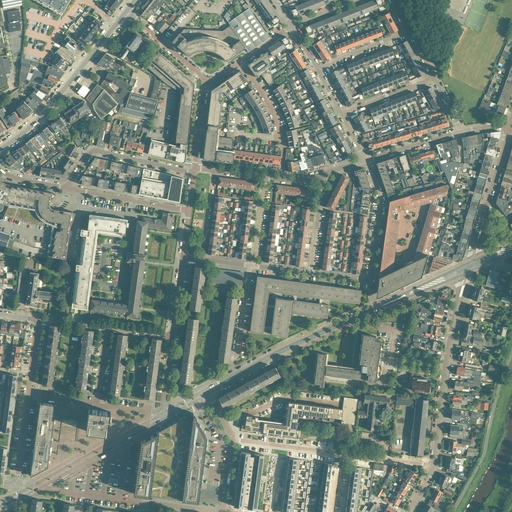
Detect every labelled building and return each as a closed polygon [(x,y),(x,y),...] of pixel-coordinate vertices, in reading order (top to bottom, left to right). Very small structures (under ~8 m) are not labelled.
[(61,15),(69,0),(36,0),(39,1),(42,2),(41,3),(44,5),(45,4),(47,5),(47,6),(50,8),(50,7),(53,8),(52,9),(55,11),(56,10),(58,12),(61,14),(61,15)] [(118,5),(111,0),(107,0),(106,2),(114,9),(118,5)] [(161,6),(156,2),(153,0),(148,0),(147,1),(158,9),(161,6)] [(260,8),(268,3),(265,0),(263,0),(257,4),(260,8)] [(315,9),(311,0),(306,2),(310,11),(315,9)] [(320,7),(316,0),(311,0),(315,9),(320,7)] [(379,8),(375,0),(373,0),(370,1),(374,10),(379,8)] [(386,9),(382,0),(375,0),(379,8),(380,11),(386,9)] [(158,9),(147,1),(145,4),(151,9),(156,13),(158,9)] [(374,10),(370,1),(365,3),(369,12),(374,10)] [(114,9),(106,2),(102,7),(111,14),(111,13),(114,9)] [(310,11),(306,2),(301,4),(305,13),(310,11)] [(269,37),(266,33),(253,14),(250,9),(249,8),(247,5),(245,3),(242,6),(247,10),(242,13),(262,42),(269,37)] [(263,13),(271,7),(268,3),(260,8),(263,13)] [(300,15),(296,6),(295,3),(289,5),(294,17),(300,15)] [(369,12),(365,3),(360,5),(364,14),(369,12)] [(151,9),(145,4),(142,8),(148,13),(148,12),(152,15),(154,14),(157,16),(158,15),(156,13),(151,9)] [(305,13),(301,4),(296,6),(300,15),(305,13)] [(364,14),(360,5),(355,7),(359,16),(364,14)] [(267,17),(274,12),(271,7),(263,13),(267,17)] [(359,16),(355,7),(350,9),(354,18),(359,16)] [(152,15),(148,12),(148,13),(142,8),(137,14),(146,16),(144,18),(147,20),(152,15)] [(10,32),(22,30),(20,20),(22,20),(20,9),(8,11),(10,23),(8,23),(10,32)] [(354,18),(350,9),(345,11),(349,20),(354,18)] [(349,20),(345,11),(340,13),(344,22),(349,20)] [(270,21),(277,16),(274,12),(267,17),(270,21)] [(227,13),(224,16),(225,18),(227,19),(226,20),(230,26),(246,48),(249,52),(262,42),(242,13),(235,18),(231,21),(229,15),(228,16),(227,13)] [(344,22),(340,13),(335,15),(339,24),(344,22)] [(382,22),(391,17),(388,13),(380,18),(379,18),(381,21),(378,23),(379,25),(382,23),(382,22)] [(339,24),(335,15),(331,17),(334,26),(339,24)] [(270,28),(280,21),(277,16),(270,21),(267,23),(270,28)] [(0,86),(8,85),(6,75),(12,74),(9,59),(4,60),(3,56),(0,56),(0,48),(6,48),(1,22),(0,17),(0,86)] [(102,24),(94,17),(90,21),(99,28),(102,24)] [(334,26),(331,17),(326,19),(329,28),(334,26)] [(384,27),(393,22),(391,17),(382,22),(382,23),(383,26),(381,27),(381,28),(384,27)] [(329,28),(326,19),(321,21),(324,30),(329,28)] [(169,25),(163,20),(162,20),(160,22),(167,28),(169,25)] [(99,28),(90,21),(87,25),(95,33),(99,28)] [(324,30),(321,21),(316,23),(319,32),(324,30)] [(167,28),(160,22),(156,28),(163,33),(167,28)] [(386,31),(395,26),(393,22),(384,27),(386,31)] [(319,32),(316,23),(311,25),(314,33),(319,32)] [(95,33),(87,25),(83,30),(92,37),(95,33)] [(315,37),(314,33),(311,25),(305,27),(310,39),(315,37)] [(230,26),(222,31),(184,29),(180,34),(179,33),(172,42),(188,56),(189,55),(190,54),(192,54),(193,53),(195,52),(196,52),(198,51),(199,51),(200,51),(201,51),(203,50),(205,50),(206,50),(209,51),(210,51),(211,51),(213,52),(214,52),(216,53),(217,54),(219,55),(220,55),(221,56),(222,57),(223,58),(224,59),(225,60),(225,61),(226,62),(246,48),(230,26)] [(382,35),(379,26),(374,28),(378,37),(382,35)] [(391,34),(398,30),(395,26),(386,31),(388,34),(384,36),(385,38),(391,36),(391,35),(391,34)] [(378,37),(374,28),(370,30),(373,39),(378,37)] [(92,37),(83,30),(80,34),(89,41),(92,37)] [(373,39),(370,30),(365,31),(369,40),(373,39)] [(351,47),(347,38),(345,39),(341,31),(339,32),(343,40),(346,49),(351,47)] [(369,40),(365,31),(361,33),(364,42),(369,40)] [(138,52),(147,41),(144,39),(145,39),(142,37),(141,37),(136,33),(134,36),(133,37),(133,38),(129,42),(128,41),(124,47),(125,48),(129,51),(131,52),(134,55),(138,57),(141,54),(138,52)] [(364,42),(361,33),(358,34),(356,35),(360,44),(364,42)] [(89,41),(80,34),(76,38),(85,45),(89,41)] [(360,44),(356,35),(352,37),(355,46),(360,44)] [(70,40),(71,39),(67,36),(65,39),(66,39),(63,43),(66,45),(65,46),(72,51),(72,50),(73,51),(74,51),(76,49),(76,47),(75,47),(77,45),(74,43),(70,40)] [(293,47),(291,44),(289,40),(287,38),(286,36),(268,49),(269,50),(271,54),(273,56),(276,54),(276,56),(278,55),(277,53),(286,47),(287,49),(288,50),(293,47)] [(325,42),(323,38),(313,45),(316,49),(325,43),(325,42)] [(346,49),(343,40),(338,42),(342,51),(346,49)] [(409,46),(407,41),(400,45),(402,49),(409,46)] [(342,51),(338,42),(334,44),(337,53),(342,51)] [(328,47),(325,43),(316,49),(319,53),(327,47),(328,47)] [(412,50),(409,46),(402,49),(405,54),(412,50)] [(321,57),(330,51),(327,47),(319,53),(321,57)] [(59,48),(56,52),(65,59),(68,62),(71,58),(59,48)] [(130,54),(131,52),(129,51),(125,48),(121,54),(120,54),(119,55),(119,56),(130,63),(133,59),(128,56),(130,54)] [(395,57),(391,48),(386,50),(390,59),(395,57)] [(290,60),(298,54),(295,50),(287,55),(290,60)] [(390,59),(386,50),(381,51),(385,61),(387,59),(390,66),(392,65),(391,62),(390,59)] [(414,55),(412,50),(405,54),(407,59),(414,55)] [(270,68),(271,67),(269,59),(268,56),(267,52),(267,51),(248,65),(256,78),(261,74),(262,76),(270,70),(270,68)] [(337,57),(336,53),(335,54),(333,55),(330,51),(321,57),(324,61),(326,59),(330,57),(331,59),(332,58),(337,57)] [(385,61),(381,51),(376,53),(380,62),(385,61)] [(65,59),(56,52),(54,55),(53,59),(54,59),(52,66),(58,68),(59,67),(65,59)] [(151,58),(145,65),(149,69),(150,68),(168,84),(168,85),(179,92),(170,123),(178,124),(187,125),(189,126),(194,84),(158,52),(152,59),(151,58)] [(106,53),(102,58),(110,63),(109,64),(118,69),(119,70),(121,67),(115,64),(118,60),(114,58),(106,53)] [(380,62),(376,53),(371,55),(375,64),(380,62)] [(293,64),(301,58),(298,54),(290,60),(291,62),(288,64),(289,65),(292,63),(293,64)] [(375,64),(371,55),(366,57),(370,66),(375,64)] [(410,63),(417,60),(414,55),(407,59),(410,63)] [(370,66),(366,57),(361,59),(364,67),(365,68),(370,66)] [(110,63),(102,58),(97,64),(106,69),(109,65),(110,65),(109,66),(116,72),(118,69),(109,64),(110,63)] [(295,68),(303,62),(301,58),(293,64),(295,68)] [(29,72),(31,65),(40,67),(41,64),(22,59),(20,81),(24,83),(26,80),(30,81),(30,80),(32,81),(36,77),(37,76),(41,77),(41,78),(41,77),(42,75),(43,73),(38,71),(36,75),(33,74),(29,72)] [(412,68),(419,64),(417,60),(410,63),(412,68)] [(360,71),(356,61),(351,63),(355,73),(360,71)] [(298,72),(306,67),(303,62),(295,68),(298,72)] [(355,73),(351,63),(347,65),(350,75),(355,73)] [(422,69),(419,64),(412,68),(415,73),(422,69)] [(45,74),(59,80),(64,72),(61,71),(62,70),(59,69),(58,70),(48,66),(48,67),(47,71),(45,74)] [(340,74),(339,73),(345,70),(345,69),(346,68),(345,66),(330,74),(332,78),(340,74)] [(403,80),(399,70),(396,71),(394,66),(392,66),(393,70),(395,75),(398,82),(403,80)] [(497,67),(497,69),(499,70),(503,72),(504,73),(508,75),(507,77),(511,79),(511,73),(500,69),(500,68),(497,67)] [(408,78),(404,68),(399,70),(403,80),(408,78)] [(310,74),(307,69),(298,74),(300,77),(297,78),(298,80),(310,74)] [(424,74),(422,69),(415,73),(417,77),(424,74)] [(240,70),(236,73),(243,84),(247,81),(248,81),(240,70)] [(269,85),(273,82),(270,70),(262,76),(269,85)] [(45,74),(43,73),(42,75),(45,76),(48,77),(47,79),(47,80),(55,84),(59,80),(45,74)] [(127,88),(130,85),(129,85),(110,74),(108,73),(105,78),(100,86),(104,89),(118,104),(117,105),(119,107),(120,106),(127,102),(130,93),(131,91),(126,90),(127,88)] [(236,73),(231,76),(239,87),(243,84),(236,73)] [(343,73),(340,74),(332,78),(335,83),(345,77),(343,73)] [(495,74),(493,78),(496,79),(500,80),(511,85),(511,79),(511,80),(507,78),(506,80),(500,78),(498,78),(500,75),(496,73),(495,74)] [(305,82),(312,79),(310,74),(298,80),(294,82),(295,82),(291,84),(293,89),(295,88),(294,85),(295,85),(295,84),(300,82),(299,82),(301,81),(302,84),(305,82)] [(275,86),(285,80),(282,75),(274,80),(275,86)] [(398,82),(395,75),(390,77),(393,84),(398,82)] [(231,76),(227,79),(235,90),(239,87),(231,76)] [(388,86),(385,78),(384,76),(380,78),(380,80),(383,88),(388,86)] [(348,82),(345,77),(335,83),(337,88),(348,82)] [(393,84),(390,77),(385,78),(388,86),(393,84)] [(47,80),(47,79),(44,78),(41,84),(52,88),(55,84),(47,80)] [(160,98),(163,83),(155,78),(153,89),(151,98),(130,93),(127,102),(120,106),(120,107),(123,107),(126,108),(129,109),(131,109),(134,110),(137,111),(140,112),(143,112),(145,113),(148,114),(153,115),(159,98),(160,98)] [(379,90),(375,82),(375,80),(372,81),(371,78),(369,79),(370,82),(374,92),(379,90)] [(227,79),(223,82),(231,93),(235,90),(227,79)] [(315,83),(312,79),(305,82),(308,87),(315,83)] [(340,92),(350,87),(349,84),(352,82),(351,80),(350,81),(348,82),(337,88),(340,92)] [(383,88),(380,80),(375,82),(379,90),(383,88)] [(511,85),(500,80),(499,82),(499,83),(500,83),(499,85),(511,90),(511,85)] [(223,82),(219,85),(226,96),(231,93),(223,82)] [(374,92),(370,82),(365,84),(365,86),(369,94),(374,92)] [(317,88),(315,83),(308,87),(305,88),(308,93),(309,92),(309,93),(317,88)] [(50,90),(41,86),(40,87),(34,84),(32,87),(38,90),(37,90),(46,95),(50,90)] [(118,104),(104,89),(97,84),(86,99),(93,104),(94,109),(100,118),(108,114),(117,105),(118,104)] [(496,84),(494,88),(511,95),(511,91),(511,90),(499,85),(496,84)] [(219,85),(211,91),(224,98),(226,96),(219,85)] [(274,92),(275,95),(284,90),(282,87),(281,85),(272,90),(274,92)] [(84,87),(82,86),(78,92),(79,93),(82,95),(84,97),(88,91),(87,90),(84,87)] [(369,94),(365,86),(363,87),(363,86),(360,87),(364,96),(369,94)] [(353,91),(350,87),(340,92),(342,97),(353,91)] [(425,97),(434,92),(431,87),(425,91),(425,90),(424,90),(424,89),(423,89),(422,89),(421,89),(420,90),(423,95),(421,96),(418,97),(419,100),(422,98),(425,97)] [(488,90),(488,91),(491,92),(492,90),(501,93),(500,95),(509,99),(511,95),(494,88),(491,87),(489,87),(488,90)] [(34,88),(32,92),(42,100),(46,95),(37,90),(34,88)] [(311,97),(320,93),(317,88),(309,93),(311,97)] [(353,91),(342,97),(345,102),(352,98),(351,95),(353,94),(357,92),(359,94),(361,93),(359,88),(356,90),(353,91)] [(244,95),(247,99),(255,94),(252,89),(244,95)] [(285,93),(284,90),(275,95),(277,98),(278,99),(286,95),(285,93)] [(224,98),(211,91),(210,100),(223,101),(224,98)] [(32,92),(28,96),(32,99),(32,98),(39,104),(42,100),(32,92)] [(418,102),(414,92),(409,94),(413,104),(414,103),(418,102)] [(434,92),(425,97),(426,99),(427,101),(427,102),(436,97),(434,92)] [(315,101),(322,97),(320,93),(311,97),(310,98),(313,102),(315,101)] [(348,106),(363,98),(361,93),(359,94),(352,98),(345,102),(348,106)] [(258,98),(255,94),(247,99),(250,103),(258,98)] [(413,104),(409,94),(404,96),(407,103),(408,106),(413,104)] [(288,97),(286,95),(278,99),(279,102),(280,104),(289,100),(288,97)] [(493,97),(493,98),(494,98),(507,103),(508,103),(509,99),(500,95),(499,97),(494,95),(493,97)] [(39,104),(32,98),(32,99),(28,96),(26,99),(27,99),(25,102),(24,102),(27,105),(29,102),(36,108),(39,104)] [(429,106),(439,101),(436,97),(427,102),(429,106)] [(261,102),(258,98),(250,103),(253,107),(261,102)] [(403,108),(399,98),(394,100),(397,107),(400,106),(401,108),(403,108)] [(494,98),(493,101),(498,102),(497,104),(499,105),(506,107),(507,103),(494,98)] [(318,109),(326,104),(323,99),(316,103),(317,104),(314,105),(315,107),(313,108),(315,111),(318,109)] [(486,100),(483,99),(479,110),(488,114),(493,102),(486,100)] [(29,116),(33,111),(27,105),(24,102),(25,102),(23,100),(21,103),(16,108),(23,119),(29,116)] [(290,102),(289,100),(280,104),(281,106),(283,109),(292,105),(290,102)] [(397,107),(394,100),(389,102),(393,111),(398,109),(397,107)] [(91,111),(87,105),(84,101),(73,108),(79,118),(80,118),(82,117),(82,116),(89,112),(91,111)] [(443,109),(442,106),(439,101),(429,106),(432,111),(433,110),(433,112),(443,109)] [(36,108),(29,102),(27,105),(33,111),(34,110),(36,108)] [(264,107),(261,102),(253,107),(255,111),(264,107)] [(393,111),(389,102),(384,104),(387,111),(388,113),(391,112),(393,111)] [(321,113),(329,109),(326,104),(318,109),(320,113),(321,113)] [(292,107),(292,105),(283,109),(284,112),(285,114),(294,110),(292,107)] [(499,105),(496,113),(503,115),(506,107),(499,105)] [(383,115),(379,106),(375,108),(379,118),(382,117),(382,116),(383,115)] [(266,111),(264,107),(255,111),(257,116),(266,111)] [(1,108),(0,109),(0,115),(5,124),(9,129),(13,127),(18,123),(22,121),(15,111),(9,115),(5,109),(3,111),(1,108)] [(79,118),(73,108),(65,113),(66,116),(64,118),(68,123),(70,122),(71,123),(79,118)] [(379,118),(375,108),(370,110),(373,120),(379,118)] [(331,114),(329,109),(321,113),(324,117),(331,114)] [(295,112),(294,110),(285,114),(286,117),(286,118),(296,115),(295,112)] [(268,116),(266,111),(257,116),(259,120),(268,116)] [(366,118),(368,118),(371,116),(370,114),(367,115),(364,116),(363,114),(362,112),(361,113),(361,114),(361,115),(354,119),(356,123),(366,118)] [(333,118),(331,114),(324,117),(321,119),(323,123),(324,123),(324,124),(333,118)] [(298,121),(296,115),(286,118),(288,123),(298,121)] [(270,121),(268,116),(259,120),(261,124),(270,121)] [(68,123),(64,118),(63,117),(62,119),(60,117),(54,121),(65,135),(65,134),(66,136),(69,133),(67,130),(66,130),(64,127),(66,125),(68,123)] [(326,128),(336,123),(333,118),(324,124),(326,128)] [(359,128),(372,121),(372,119),(368,121),(366,118),(356,123),(359,128)] [(433,131),(430,123),(429,120),(424,122),(427,132),(433,131)] [(65,135),(54,121),(49,126),(48,128),(53,135),(54,135),(58,131),(61,135),(62,134),(63,135),(65,135)] [(104,148),(108,131),(109,131),(110,127),(111,123),(105,121),(102,123),(101,129),(100,128),(96,146),(97,146),(104,148)] [(371,127),(370,125),(373,123),(372,121),(359,128),(361,133),(370,128),(371,128),(371,127)] [(427,132),(424,122),(419,123),(420,126),(422,134),(427,132)] [(187,144),(189,132),(189,129),(189,128),(187,128),(187,125),(178,124),(177,128),(177,131),(172,130),(172,131),(170,142),(172,142),(180,143),(186,144),(187,144)] [(331,135),(340,130),(337,125),(330,129),(331,132),(330,132),(331,135)] [(395,130),(393,125),(391,126),(396,142),(401,140),(398,129),(395,130)] [(414,128),(415,127),(414,125),(408,126),(411,137),(417,135),(414,128)] [(207,129),(203,159),(233,163),(234,158),(234,151),(232,151),(232,148),(233,139),(219,137),(220,130),(218,130),(218,127),(208,126),(208,129),(207,129)] [(274,131),(272,126),(263,129),(264,134),(272,135),(271,132),(274,131)] [(396,142),(391,126),(388,127),(389,129),(390,129),(391,132),(387,133),(390,143),(396,142)] [(411,137),(408,126),(403,128),(406,139),(411,137)] [(47,127),(43,130),(50,140),(55,137),(54,135),(53,135),(48,128),(47,127)] [(406,139),(403,128),(398,129),(401,140),(406,139)] [(43,131),(39,134),(48,146),(49,147),(51,146),(48,142),(50,140),(43,130),(43,131)] [(332,140),(342,135),(340,130),(331,135),(329,135),(330,137),(329,138),(330,141),(332,140)] [(121,138),(115,136),(116,132),(111,131),(110,135),(108,142),(109,142),(109,144),(116,146),(116,147),(118,147),(119,147),(121,138)] [(327,136),(325,132),(318,136),(320,140),(323,139),(327,136)] [(390,143),(387,133),(382,134),(385,145),(390,143)] [(48,146),(39,134),(34,137),(41,146),(44,144),(46,147),(47,148),(49,147),(48,146)] [(385,145),(382,134),(377,136),(378,139),(377,139),(380,146),(385,145)] [(326,143),(323,145),(324,148),(325,150),(328,148),(334,145),(344,139),(342,135),(332,140),(334,143),(332,144),(331,143),(327,146),(326,143)] [(41,146),(34,137),(30,140),(39,153),(40,152),(40,151),(41,150),(39,148),(42,146),(41,146)] [(133,142),(134,138),(128,137),(128,138),(127,141),(125,148),(131,150),(133,142)] [(374,148),(372,140),(370,141),(369,138),(366,139),(369,150),(374,148)] [(337,149),(347,144),(344,139),(334,145),(337,149)] [(458,148),(456,139),(451,141),(455,156),(456,160),(458,160),(459,159),(459,155),(458,156),(456,149),(458,148)] [(39,153),(30,140),(25,143),(32,153),(35,151),(40,157),(43,155),(40,152),(39,153)] [(497,144),(484,140),(483,141),(483,143),(488,144),(487,147),(495,150),(497,144)] [(185,160),(187,149),(185,149),(186,144),(180,143),(180,145),(180,147),(182,147),(182,148),(151,141),(148,154),(182,162),(185,160)] [(455,156),(451,141),(446,142),(449,151),(451,150),(454,160),(456,160),(455,156)] [(142,153),(145,143),(139,142),(139,143),(137,151),(142,153)] [(449,151),(446,142),(441,143),(446,159),(447,161),(447,163),(450,162),(446,151),(449,151)] [(32,153),(25,143),(25,144),(21,146),(31,160),(34,164),(36,167),(39,166),(30,154),(32,153)] [(446,159),(441,143),(436,145),(439,154),(441,153),(443,160),(446,159)] [(75,152),(77,147),(72,144),(68,153),(67,152),(65,154),(68,157),(70,155),(72,156),(76,159),(79,154),(75,152)] [(342,153),(349,149),(347,144),(337,149),(339,154),(342,153)] [(31,160),(21,146),(19,148),(17,149),(23,158),(24,158),(26,157),(29,162),(31,160)] [(307,168),(301,147),(298,147),(302,159),(298,160),(298,161),(301,170),(307,168)] [(307,147),(301,147),(307,168),(313,166),(310,158),(307,159),(305,152),(308,151),(308,150),(307,147)] [(495,150),(487,147),(486,151),(482,149),(482,150),(480,150),(481,149),(477,149),(477,152),(481,152),(485,153),(485,154),(493,156),(495,150)] [(293,161),(290,148),(286,149),(287,149),(285,164),(287,164),(289,172),(295,171),(293,162),(293,161)] [(23,158),(17,149),(12,153),(20,163),(22,165),(23,164),(24,163),(24,162),(24,161),(24,160),(23,159),(24,159),(24,158),(23,158)] [(321,149),(315,151),(317,156),(319,164),(329,161),(325,153),(322,154),(321,149)] [(345,157),(352,153),(349,149),(342,153),(344,157),(345,157)] [(431,150),(420,154),(422,160),(433,157),(431,150)] [(20,163),(12,153),(6,158),(5,160),(10,166),(8,168),(10,169),(22,171),(24,174),(26,172),(24,169),(22,165),(20,163)] [(480,153),(477,153),(476,155),(475,159),(477,159),(478,155),(483,157),(483,156),(484,156),(483,161),(491,163),(493,157),(485,155),(485,154),(480,153)] [(405,154),(398,156),(404,170),(404,171),(409,169),(405,154)] [(422,160),(420,154),(408,157),(410,164),(416,162),(417,164),(419,164),(421,170),(425,168),(424,164),(422,160)] [(319,164),(317,156),(311,157),(314,166),(319,164)] [(401,171),(404,170),(398,156),(392,158),(395,166),(396,166),(399,165),(401,171)] [(100,170),(103,159),(95,157),(88,167),(100,170)] [(441,164),(438,157),(435,159),(440,172),(444,171),(441,164)] [(395,166),(392,158),(386,160),(388,165),(389,168),(393,167),(395,173),(398,172),(396,166),(395,166)] [(70,159),(67,163),(74,168),(77,164),(70,159)] [(108,172),(111,161),(103,159),(100,170),(108,172)] [(388,165),(386,160),(376,163),(378,168),(385,166),(388,165)] [(116,174),(118,163),(111,161),(108,172),(116,174)] [(445,163),(441,164),(444,171),(446,176),(447,178),(449,184),(451,189),(452,189),(458,170),(459,166),(462,167),(463,164),(453,161),(450,162),(447,163),(445,163)] [(489,169),(491,163),(483,161),(482,164),(482,165),(480,165),(481,163),(478,162),(477,165),(489,169)] [(74,168),(67,163),(64,167),(71,172),(74,168)] [(124,176),(126,165),(118,163),(116,174),(119,175),(118,178),(124,179),(125,176),(124,176)] [(131,177),(134,166),(126,165),(124,176),(125,176),(131,177)] [(488,175),(489,169),(477,165),(476,168),(479,168),(479,167),(481,168),(480,172),(479,172),(488,175)] [(31,169),(29,166),(24,169),(26,172),(28,174),(32,170),(31,169)] [(139,179),(142,168),(134,166),(131,177),(139,179)] [(71,172),(64,167),(61,171),(65,181),(71,172)] [(363,168),(352,172),(353,174),(355,174),(355,176),(358,175),(365,173),(363,168)] [(170,175),(144,169),(143,171),(145,171),(143,178),(142,178),(139,194),(165,199),(166,197),(168,197),(167,199),(172,200),(175,201),(179,202),(183,178),(179,177),(171,175),(171,178),(169,178),(170,175)] [(65,181),(61,171),(56,170),(54,179),(65,181)] [(473,170),(472,174),(486,179),(488,175),(479,172),(480,172),(473,170)] [(359,181),(367,178),(365,173),(358,175),(359,181)] [(344,189),(349,178),(342,174),(337,185),(344,189)] [(485,183),(486,179),(472,174),(471,176),(478,178),(477,180),(485,183)] [(89,185),(90,177),(83,175),(77,183),(89,185)] [(97,187),(98,178),(90,177),(89,185),(97,187)] [(105,188),(106,180),(98,178),(97,187),(105,188)] [(369,184),(367,178),(359,181),(361,187),(369,184)] [(477,180),(474,179),(474,181),(465,178),(464,180),(467,181),(484,186),(485,183),(477,180)] [(53,193),(17,186),(11,185),(9,185),(7,184),(6,184),(0,180),(0,182),(1,183),(2,183),(4,184),(5,185),(5,186),(8,187),(8,186),(12,187),(12,188),(4,205),(9,205),(4,215),(5,215),(3,219),(2,219),(0,220),(0,231),(11,235),(9,239),(14,241),(33,247),(48,249),(47,255),(48,255),(48,256),(66,259),(70,231),(70,230),(70,229),(70,227),(71,226),(71,225),(76,213),(73,213),(73,212),(54,209),(53,209),(52,209),(51,208),(51,207),(50,207),(50,206),(50,205),(50,204),(50,203),(51,202),(56,194),(53,194),(53,193)] [(112,190),(114,181),(106,180),(105,188),(112,190)] [(120,191),(122,182),(114,181),(112,190),(120,191)] [(484,186),(467,181),(466,184),(472,185),(472,187),(483,190),(484,186)] [(4,205),(12,188),(12,187),(8,186),(8,187),(5,186),(5,185),(4,184),(2,183),(1,183),(0,182),(0,211),(1,211),(3,209),(3,207),(2,205),(2,204),(3,204),(4,205)] [(128,192),(130,184),(122,182),(120,191),(128,192)] [(136,194),(137,185),(130,184),(128,192),(136,194)] [(338,199),(344,189),(337,185),(331,196),(338,199)] [(421,277),(442,207),(432,204),(414,264),(401,270),(389,276),(398,212),(398,210),(398,209),(445,196),(448,186),(447,185),(389,201),(388,211),(380,268),(379,274),(379,276),(377,291),(376,299),(389,292),(421,277)] [(497,197),(505,199),(508,189),(500,187),(497,197)] [(480,199),(482,194),(468,190),(468,192),(469,192),(468,194),(473,196),(472,197),(480,199)] [(399,204),(390,270),(380,268),(379,274),(379,276),(384,285),(385,284),(384,282),(419,265),(439,201),(436,193),(399,204)] [(333,210),(338,199),(331,196),(326,206),(333,210)] [(497,198),(495,203),(502,212),(503,212),(503,213),(505,216),(509,210),(507,208),(510,201),(508,201),(497,198)] [(476,215),(477,211),(461,206),(461,208),(465,210),(465,211),(476,215)] [(474,219),(476,215),(465,211),(463,211),(461,215),(464,216),(474,219)] [(171,231),(173,213),(163,212),(162,220),(143,218),(143,222),(138,221),(136,233),(135,233),(134,236),(136,236),(135,240),(134,240),(133,243),(135,244),(134,247),(133,247),(132,251),(134,251),(133,253),(128,252),(128,254),(127,255),(126,256),(127,257),(127,261),(134,262),(134,264),(133,264),(132,268),(134,268),(133,271),(132,271),(131,275),(133,275),(132,278),(131,278),(130,282),(132,282),(131,285),(130,285),(129,289),(131,289),(130,293),(129,292),(128,296),(130,296),(129,300),(128,300),(127,303),(123,302),(123,304),(119,304),(120,302),(116,301),(116,303),(112,303),(112,301),(109,301),(108,302),(105,302),(105,300),(101,300),(101,301),(98,301),(98,299),(94,299),(94,300),(92,300),(90,310),(127,315),(137,317),(145,260),(146,254),(143,254),(147,227),(161,229),(161,230),(171,231)] [(98,232),(125,235),(127,220),(90,214),(88,230),(81,229),(80,235),(79,234),(76,260),(70,307),(87,309),(89,296),(98,232)] [(464,216),(461,215),(458,214),(458,216),(463,218),(462,220),(473,223),(474,219),(464,216)] [(472,227),(473,223),(462,220),(461,224),(460,227),(471,230),(472,227)] [(452,229),(451,232),(461,235),(461,237),(469,239),(469,238),(470,234),(466,233),(466,234),(462,233),(455,231),(455,230),(452,229)] [(0,247),(6,249),(6,248),(11,250),(14,241),(9,239),(11,235),(0,231),(0,247)] [(466,248),(467,244),(463,243),(463,242),(460,241),(459,242),(456,241),(457,240),(451,239),(450,241),(459,243),(458,245),(458,246),(466,248)] [(454,249),(447,247),(441,245),(440,250),(442,250),(452,253),(463,257),(464,253),(461,252),(461,251),(457,250),(454,249)] [(464,253),(466,248),(458,246),(458,245),(455,245),(454,249),(457,250),(461,251),(461,252),(464,253)] [(447,252),(445,258),(452,259),(452,260),(455,261),(456,261),(456,259),(458,260),(460,259),(460,258),(461,259),(463,258),(463,257),(452,253),(447,252)] [(452,263),(437,258),(434,257),(428,274),(452,263)] [(203,289),(204,278),(205,268),(195,266),(192,288),(203,289)] [(511,276),(498,273),(498,272),(490,270),(488,274),(489,274),(486,284),(510,291),(511,288),(511,287),(511,276)] [(30,272),(26,305),(34,306),(35,298),(38,298),(39,298),(51,300),(52,292),(37,290),(39,273),(30,272)] [(359,303),(361,290),(257,276),(250,331),(263,333),(264,327),(262,327),(262,325),(263,325),(264,322),(263,321),(263,318),(264,318),(265,314),(264,314),(264,311),(265,311),(266,307),(265,307),(265,303),(266,303),(267,299),(266,299),(267,289),(322,297),(322,298),(359,303)] [(200,311),(203,289),(192,288),(189,310),(200,311)] [(474,291),(473,294),(482,296),(484,290),(475,288),(474,289),(474,290),(474,291)] [(511,294),(509,294),(503,292),(501,301),(510,303),(511,294)] [(447,294),(441,293),(440,296),(439,295),(438,297),(432,296),(429,297),(429,298),(436,300),(436,299),(437,299),(438,299),(442,300),(441,301),(445,302),(447,297),(446,297),(447,294)] [(472,297),(472,298),(472,299),(472,300),(480,302),(482,296),(473,294),(473,296),(472,297)] [(234,318),(235,312),(235,310),(236,310),(236,308),(237,298),(227,296),(224,318),(235,320),(235,318),(234,318)] [(444,306),(445,302),(441,301),(442,300),(438,299),(437,299),(436,299),(436,300),(436,303),(425,300),(423,301),(423,304),(429,306),(436,307),(442,309),(442,306),(444,306)] [(327,318),(328,305),(321,304),(321,305),(277,300),(273,329),(271,328),(270,334),(286,336),(289,313),(327,318)] [(423,301),(414,306),(414,307),(415,308),(416,310),(422,307),(420,311),(442,316),(443,312),(441,312),(442,309),(436,307),(435,310),(434,312),(428,311),(429,306),(423,304),(423,301)] [(469,311),(487,315),(491,317),(492,314),(478,310),(479,308),(470,305),(470,306),(469,306),(469,308),(469,309),(469,311)] [(441,321),(442,316),(420,311),(417,312),(419,316),(418,319),(430,322),(431,319),(425,318),(426,315),(433,317),(433,319),(441,321)] [(487,315),(469,311),(468,314),(467,315),(467,316),(467,317),(479,321),(480,317),(486,318),(487,315)] [(188,317),(187,326),(187,327),(186,328),(186,330),(187,330),(185,339),(196,340),(199,319),(188,317)] [(231,339),(232,333),(234,321),(235,320),(224,318),(221,340),(232,341),(232,340),(231,339)] [(438,327),(439,324),(434,323),(433,326),(421,323),(421,326),(418,325),(417,327),(439,331),(440,327),(438,327)] [(7,329),(6,334),(14,335),(14,333),(15,324),(10,324),(9,329),(7,329)] [(20,331),(21,325),(15,324),(14,333),(19,334),(19,337),(22,337),(23,331),(20,331)] [(58,334),(59,326),(50,325),(49,334),(48,334),(48,337),(49,337),(48,345),(57,346),(58,339),(59,339),(60,334),(58,334)] [(507,327),(499,325),(497,334),(496,338),(502,339),(503,336),(504,336),(505,336),(507,327)] [(438,335),(439,331),(417,327),(416,326),(416,327),(414,334),(422,335),(422,330),(425,331),(425,333),(438,335)] [(471,332),(471,330),(464,329),(463,335),(489,339),(489,338),(484,337),(485,333),(474,330),(473,333),(471,332)] [(92,340),(94,331),(84,330),(83,337),(82,337),(81,342),(83,342),(82,350),(91,351),(92,342),(93,342),(93,340),(92,340)] [(127,343),(128,335),(118,334),(117,343),(116,342),(116,345),(117,345),(116,354),(125,355),(126,347),(127,348),(128,343),(127,343)] [(375,381),(379,357),(381,341),(375,340),(376,336),(371,336),(371,335),(363,334),(359,364),(360,365),(360,368),(327,364),(328,355),(326,354),(324,375),(323,376),(322,384),(324,384),(325,375),(365,380),(365,379),(367,379),(367,380),(375,381)] [(421,335),(422,335),(414,334),(414,336),(413,340),(421,342),(423,343),(436,345),(437,341),(422,338),(422,335),(421,335)] [(463,335),(462,341),(469,342),(489,346),(490,340),(489,340),(489,339),(463,335)] [(160,348),(161,340),(152,338),(151,346),(150,346),(149,350),(151,351),(150,358),(159,360),(160,351),(161,351),(161,348),(160,348)] [(193,362),(196,340),(185,339),(184,349),(183,351),(184,351),(183,361),(193,362)] [(230,350),(231,342),(232,342),(232,341),(221,340),(218,361),(228,363),(230,353),(230,352),(230,350)] [(56,354),(57,346),(48,345),(46,354),(45,353),(45,356),(46,356),(45,365),(54,366),(55,359),(56,359),(57,354),(56,354)] [(466,347),(466,350),(460,349),(459,355),(467,357),(470,357),(471,352),(473,352),(474,349),(466,347)] [(90,359),(91,351),(82,350),(81,357),(79,357),(79,362),(80,362),(79,370),(88,371),(89,362),(90,362),(91,359),(90,359)] [(324,375),(326,354),(318,353),(314,383),(318,384),(319,384),(319,387),(324,387),(324,384),(322,384),(323,376),(324,375)] [(124,362),(125,355),(116,354),(114,363),(113,362),(113,365),(114,365),(113,374),(122,375),(123,367),(124,368),(125,363),(124,362)] [(158,368),(159,360),(150,358),(149,366),(147,366),(147,370),(148,371),(147,378),(156,380),(157,371),(158,371),(158,368)] [(190,384),(193,362),(183,361),(181,370),(181,371),(181,372),(181,373),(180,382),(190,384)] [(53,374),(54,366),(45,365),(44,374),(43,374),(43,376),(44,376),(42,385),(52,386),(53,379),(54,379),(55,374),(53,374)] [(280,376),(277,370),(275,367),(267,371),(264,372),(264,373),(256,377),(261,386),(280,376)] [(457,367),(456,371),(468,372),(481,375),(481,372),(472,371),(472,370),(465,369),(465,368),(457,367)] [(87,379),(88,371),(79,370),(78,377),(77,377),(76,382),(77,382),(76,390),(86,391),(87,382),(88,382),(88,379),(87,379)] [(456,371),(456,375),(464,376),(464,375),(471,376),(474,376),(473,380),(481,381),(481,376),(481,375),(468,372),(456,371)] [(413,373),(410,373),(409,383),(410,383),(410,385),(412,385),(411,390),(429,392),(429,391),(430,391),(430,387),(429,387),(430,380),(413,378),(413,373)] [(121,382),(122,375),(113,374),(112,383),(111,382),(110,385),(111,385),(110,394),(119,395),(120,387),(122,387),(123,383),(121,382)] [(242,397),(261,386),(256,377),(248,382),(245,383),(237,388),(242,397)] [(155,388),(156,380),(147,378),(146,386),(145,386),(144,390),(145,391),(144,398),(153,400),(154,391),(155,391),(156,388),(155,388)] [(242,397),(237,388),(229,393),(229,392),(226,393),(226,394),(218,398),(219,400),(223,407),(242,397)] [(389,409),(390,398),(379,397),(380,396),(364,395),(363,404),(368,404),(367,412),(357,411),(357,417),(368,418),(367,429),(377,430),(378,418),(376,418),(375,418),(377,404),(383,404),(383,408),(389,409)] [(246,416),(244,430),(295,436),(298,413),(341,419),(340,423),(354,425),(357,399),(344,397),(342,409),(288,402),(285,425),(255,421),(255,417),(246,416)] [(396,397),(396,398),(395,408),(399,408),(400,405),(413,406),(413,407),(412,417),(426,418),(428,399),(427,399),(427,400),(396,397)] [(56,405),(40,403),(30,476),(48,466),(56,405)] [(459,410),(459,407),(453,406),(452,406),(451,414),(477,417),(477,413),(470,412),(470,411),(461,410),(459,410)] [(108,434),(111,412),(89,409),(86,431),(108,434)] [(141,441),(134,494),(153,496),(183,501),(198,503),(207,438),(193,413),(161,430),(141,441)] [(451,414),(451,419),(460,420),(465,421),(465,423),(466,423),(476,424),(477,417),(451,414)] [(424,436),(426,418),(412,417),(412,421),(414,422),(413,430),(412,430),(412,435),(424,436)] [(450,430),(449,434),(450,434),(450,438),(462,439),(463,439),(464,431),(459,431),(450,430)] [(422,454),(424,436),(412,435),(411,445),(412,446),(411,453),(422,454)] [(448,441),(448,443),(449,443),(449,445),(465,447),(465,444),(471,445),(471,444),(473,444),(473,443),(474,443),(474,440),(472,440),(464,439),(463,439),(462,439),(461,443),(457,443),(457,441),(449,440),(449,441),(448,441)] [(480,449),(477,448),(468,448),(466,456),(479,457),(480,449)] [(241,452),(234,506),(243,508),(243,505),(247,505),(247,508),(256,509),(264,455),(254,454),(254,456),(250,456),(250,453),(241,452)] [(447,457),(445,462),(454,464),(460,465),(461,459),(462,460),(462,456),(460,456),(457,455),(457,458),(455,458),(455,459),(447,457)] [(445,462),(444,468),(452,470),(452,473),(457,474),(458,474),(459,471),(457,471),(453,470),(454,464),(445,462)] [(407,471),(405,474),(413,480),(417,474),(410,470),(409,473),(407,471)] [(442,474),(440,478),(448,482),(450,483),(451,483),(454,477),(462,480),(463,476),(458,474),(457,474),(452,473),(450,477),(442,474)] [(400,476),(399,478),(402,480),(402,479),(404,481),(410,485),(413,480),(405,474),(403,477),(400,476)] [(440,478),(437,483),(442,486),(442,488),(444,489),(452,493),(452,492),(452,493),(453,491),(452,490),(447,488),(449,485),(450,483),(448,482),(440,478)] [(407,490),(410,485),(404,481),(401,486),(407,490)] [(397,484),(396,487),(397,488),(399,489),(397,491),(404,495),(407,490),(401,486),(398,484),(397,484)] [(395,490),(392,488),(391,489),(394,491),(392,494),(392,495),(401,500),(404,495),(395,490)] [(434,489),(432,493),(440,497),(442,493),(434,489)] [(438,502),(440,497),(432,493),(430,499),(431,499),(432,500),(434,501),(433,503),(435,504),(437,505),(443,508),(444,508),(443,508),(444,508),(445,509),(446,506),(438,502)] [(401,500),(392,495),(390,497),(391,498),(390,500),(385,497),(383,499),(389,503),(391,501),(398,505),(401,500)] [(40,511),(41,511),(42,501),(32,499),(31,508),(30,508),(29,511),(30,511),(40,511)] [(369,502),(371,502),(367,510),(370,511),(371,511),(376,504),(372,502),(372,499),(369,499),(369,502)]
